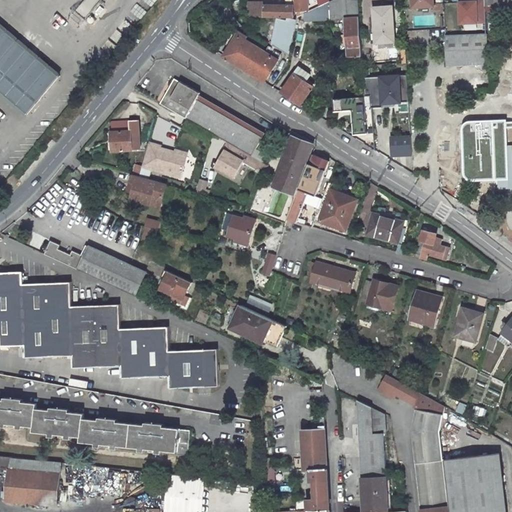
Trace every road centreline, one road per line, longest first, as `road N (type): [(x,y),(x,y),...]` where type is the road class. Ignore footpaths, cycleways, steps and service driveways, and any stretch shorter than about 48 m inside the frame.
road 1 (unclassified): [(432,205),(158,33)]
road 2 (residential): [(288,259),(296,234),(491,289),(511,278)]
road 3 (secondary): [(0,213),(158,33)]
road 4 (unknown): [(418,511),(404,413),(349,373)]
road 5 (residential): [(430,114),(498,107),(511,56)]
